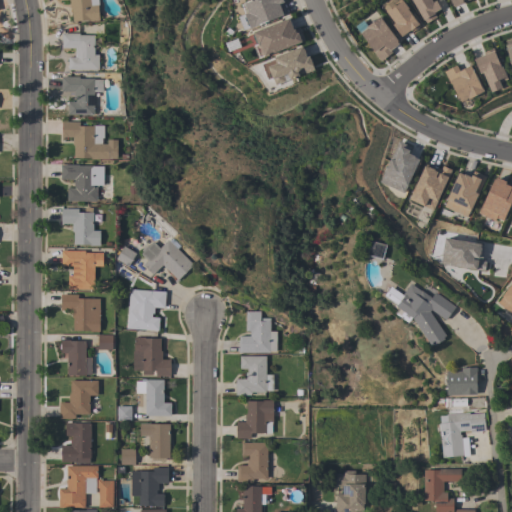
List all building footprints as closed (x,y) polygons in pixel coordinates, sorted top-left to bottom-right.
[(97,0),(98,5),(97,5),(98,20),(88,21),(88,20),(72,21),(71,8),(69,8),(69,0),(59,0),(59,1),(58,1),(57,0),(97,0)] [(256,24),(256,25),(250,27),(250,28),(244,31),(238,17),(245,14),(241,4),(244,3),(244,2),(247,0),(288,0),(281,3),(285,14),(283,15),(282,14),(256,24)] [(384,10),(393,3),(394,4),(398,0),(401,0),(408,8),(407,8),(410,12),(409,12),(417,22),(418,23),(420,26),(411,32),(409,29),(401,36),(392,24),(394,22),(384,10)] [(411,0),(431,0),(432,1),(435,0),(440,7),(433,11),(434,13),(433,13),(436,17),(425,24),(423,19),(411,0)] [(359,32),(365,27),(365,26),(379,15),(381,17),(380,17),(397,39),(396,40),(398,43),(389,50),(391,53),(380,62),(372,52),(374,51),(359,32)] [(288,17),(293,28),(294,28),(295,30),(300,28),(304,39),(273,52),(274,53),(266,56),(265,55),(264,55),(259,43),(256,45),(252,36),(254,35),(253,31),(288,17)] [(93,54),(98,55),(98,70),(67,69),(67,57),(74,57),(74,48),(61,48),(61,33),(79,33),(79,35),(94,35),(94,37),(93,54)] [(510,72),(511,71),(511,37),(503,40),(510,72)] [(302,45),(306,56),(309,55),(312,64),(312,65),(314,70),(305,73),(302,66),(296,68),(299,74),(289,78),(287,72),(283,74),(286,81),(275,85),(267,65),(274,62),(273,59),(274,58),(273,56),(302,45)] [(482,70),(478,72),(472,58),(484,53),(483,52),(494,48),(495,50),(493,51),(498,62),(499,62),(500,66),(501,65),(506,77),(507,77),(508,79),(499,82),(501,87),(490,91),(482,70)] [(451,82),(449,83),(443,72),(456,65),(458,70),(469,64),(482,88),(483,90),(468,98),(468,97),(460,101),(451,82)] [(67,115),(67,101),(75,101),(75,98),(73,98),(73,91),(61,92),(61,76),(78,76),(78,78),(81,78),(81,77),(92,77),(92,78),(93,78),(93,79),(102,79),(102,92),(93,92),(93,115),(67,115)] [(116,158),(73,158),(74,145),(72,145),(73,136),(61,136),(61,122),(79,122),(79,126),(93,126),(93,125),(103,125),(103,138),(101,138),(101,144),(103,144),(103,143),(107,143),(107,139),(116,140),(116,158)] [(379,183),(403,193),(418,157),(407,153),(410,146),(396,141),(379,183)] [(432,210),(448,172),(424,162),(408,200),(432,210)] [(60,164),(78,165),(90,166),(102,166),(102,185),(93,185),(93,187),(96,187),(96,201),(66,201),(66,188),(74,188),(74,186),(73,186),(73,179),(60,179),(60,164)] [(442,207),(466,217),(484,176),(471,170),(469,177),(457,172),(442,207)] [(477,212),(500,223),(511,197),(511,185),(494,177),(477,212)] [(92,231),(99,231),(99,246),(89,246),(89,245),(73,245),(73,231),(71,231),(71,223),(62,223),(62,224),(61,224),(61,208),(77,209),(77,212),(84,212),(84,207),(91,208),(91,212),(92,212),(92,231)] [(440,266),(483,270),(484,259),(479,259),(481,242),(442,238),(440,266)] [(192,265),(175,282),(174,281),(176,279),(161,264),(157,269),(159,270),(157,273),(155,271),(152,274),(142,265),(146,261),(139,254),(141,252),(140,250),(143,246),(146,247),(152,241),(158,248),(166,240),(192,265)] [(127,266),(115,259),(122,246),(135,253),(127,266)] [(84,250),(84,253),(102,252),(102,266),(93,266),(93,289),(67,289),(67,276),(72,276),(72,265),(61,265),(61,251),(84,250)] [(511,279),(495,304),(511,315),(511,279)] [(454,307),(445,320),(430,309),(429,311),(445,336),(442,337),(444,339),(434,346),(433,344),(430,346),(412,318),(395,306),(396,305),(384,296),(390,287),(402,295),(410,284),(420,291),(420,290),(431,298),(434,292),(454,307)] [(134,293),(148,294),(148,292),(149,292),(149,290),(165,291),(163,308),(154,307),(153,313),(151,313),(151,317),(159,317),(158,330),(141,329),(141,330),(138,330),(138,329),(132,329),(134,295),(134,293)] [(98,331),(90,331),(90,330),(72,330),(72,318),(71,318),(71,309),(60,309),(60,294),(77,294),(77,298),(99,298),(98,331)] [(275,351),(269,351),(269,353),(238,352),(238,336),(249,336),(249,331),(244,331),(245,311),(259,311),(259,318),(269,318),(269,331),(275,331),(275,351)] [(112,335),(111,350),(97,349),(97,335),(112,335)] [(155,369),(151,369),(151,374),(142,374),(142,369),(140,369),(140,351),(133,351),(133,337),(144,337),(144,338),(160,338),(160,351),(161,351),(161,359),(170,359),(170,376),(155,376),(155,369)] [(84,357),(91,357),(90,375),(89,374),(89,377),(83,377),(83,375),(66,375),(66,353),(60,353),(60,339),(69,339),(69,340),(85,341),(84,357)] [(272,391),(265,390),(265,392),(251,392),(251,393),(250,393),(250,395),(235,395),(235,378),(244,379),(245,372),(247,372),(247,369),(239,368),(239,356),(265,356),(265,374),(272,374),(272,391)] [(446,395),(446,371),(460,371),(460,367),(476,367),(476,371),(475,371),(476,394),(446,395)] [(162,402),(170,402),(170,416),(144,415),(145,394),(134,393),(134,381),(141,381),(141,378),(145,378),(145,379),(163,379),(162,402)] [(97,380),(97,395),(88,395),(88,414),(74,414),(74,417),(74,418),(58,418),(58,402),(68,402),(68,394),(69,394),(70,380),(97,380)] [(272,422),(271,422),(271,433),(250,433),(250,438),(235,438),(235,420),(237,420),(237,422),(244,422),(244,414),(246,414),(246,401),(262,401),(262,400),(272,400),(272,422)] [(130,420),(116,420),(116,406),(130,406),(130,420)] [(438,423),(447,422),(446,415),(468,412),(468,414),(482,413),(484,430),(469,432),(469,430),(459,431),(459,435),(460,435),(462,455),(442,457),(438,423)] [(89,458),(89,463),(73,463),(73,462),(60,462),(60,445),(70,445),(70,439),(71,439),(71,435),(64,435),(65,422),(74,422),(74,423),(90,423),(89,458)] [(168,458),(148,458),(148,435),(139,435),(139,423),(169,423),(168,458)] [(267,442),(266,479),(252,478),(251,482),(236,482),(236,465),(246,465),(246,459),(248,459),(248,455),(240,455),(240,442),(267,442)] [(134,449),(134,464),(120,464),(120,449),(134,449)] [(97,466),(97,478),(95,478),(95,493),(84,493),(84,507),(58,507),(58,488),(66,488),(66,466),(97,466)] [(167,467),(167,483),(156,483),(156,493),(162,493),(163,506),(153,506),(153,505),(138,505),(137,471),(153,471),(153,467),(167,467)] [(452,509),(473,509),(473,511),(434,511),(434,500),(423,500),(423,470),(438,470),(438,468),(460,468),(460,481),(442,481),(442,492),(446,492),(446,498),(452,498),(452,509)] [(364,503),(363,503),(363,507),(362,507),(362,511),(335,511),(335,494),(342,494),(342,486),(334,486),(334,474),(342,474),(343,470),(354,470),(354,474),(364,474),(364,503)] [(112,507),(97,507),(98,488),(96,488),(96,479),(100,479),(100,480),(112,480),(112,507)] [(270,494),(260,494),(260,511),(235,511),(235,508),(242,508),(242,486),(260,486),(260,487),(270,487),(270,494)]
